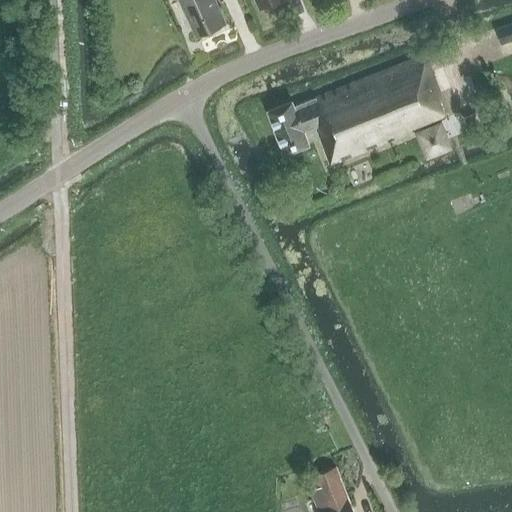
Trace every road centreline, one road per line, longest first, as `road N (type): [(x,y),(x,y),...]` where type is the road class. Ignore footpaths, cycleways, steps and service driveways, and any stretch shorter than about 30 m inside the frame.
road 1 (unclassified): [(390,511),(205,140)]
road 2 (tertiary): [(182,95),(421,0)]
road 3 (tertiary): [(0,213),(182,95)]
road 4 (unknown): [(0,167),(68,117),(62,0)]
